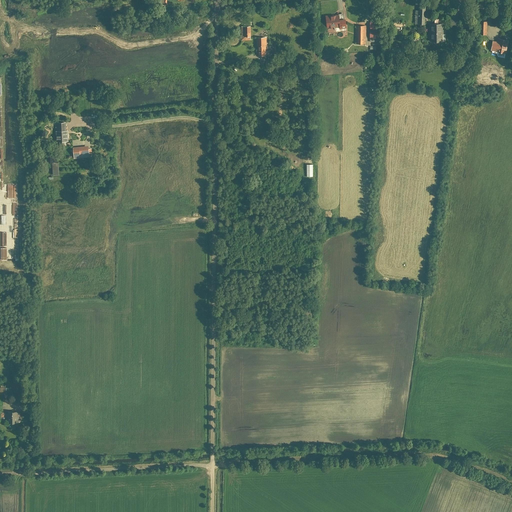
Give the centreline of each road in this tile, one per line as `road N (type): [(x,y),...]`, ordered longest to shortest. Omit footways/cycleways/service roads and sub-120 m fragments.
road 1 (track): [(211,511),(218,0)]
road 2 (track): [(28,474),(406,454),(460,462),(511,482)]
